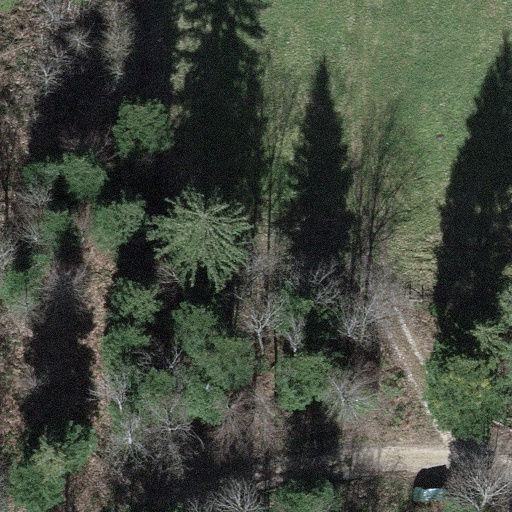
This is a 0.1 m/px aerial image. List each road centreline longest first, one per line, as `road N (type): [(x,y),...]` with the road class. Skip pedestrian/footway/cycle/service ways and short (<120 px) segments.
road 1 (track): [(148,511),(251,468),(351,450),(477,454),(511,465)]
road 2 (track): [(378,262),(409,347),(477,454)]
